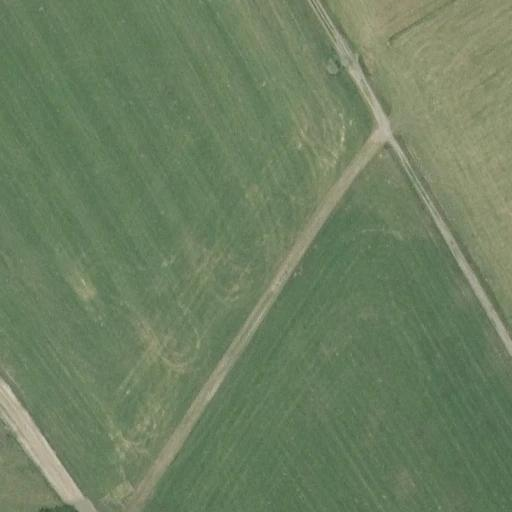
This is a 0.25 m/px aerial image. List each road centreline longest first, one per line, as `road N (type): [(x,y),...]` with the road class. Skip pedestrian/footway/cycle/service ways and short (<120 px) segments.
road 1 (track): [(317,0),(382,108),(382,127),(134,511)]
road 2 (track): [(83,511),(0,388)]
